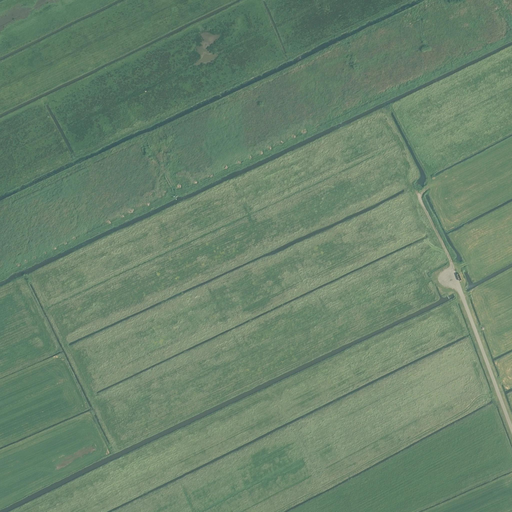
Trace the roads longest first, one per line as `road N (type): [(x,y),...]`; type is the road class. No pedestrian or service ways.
road 1 (track): [(511,37),(0,276)]
road 2 (track): [(480,145),(428,171),(420,196),(452,275)]
road 3 (unclassified): [(511,434),(452,275)]
